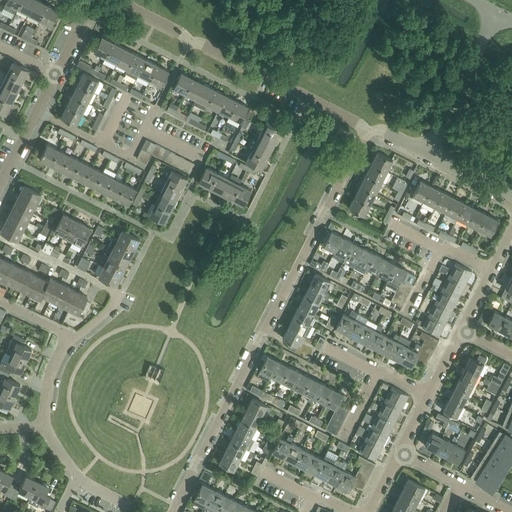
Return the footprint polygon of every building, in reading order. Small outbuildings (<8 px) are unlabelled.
[(7,0),(6,3),(3,9),(14,14),(17,8),(21,0),(7,0)] [(21,0),(17,8),(29,14),(35,0),(21,0)] [(38,0),(35,0),(29,14),(39,20),(47,4),(38,0)] [(47,4),(39,20),(51,26),(59,10),(47,4)] [(1,22),(0,22),(0,26),(6,30),(9,26),(1,22)] [(23,33),(20,37),(28,41),(31,37),(35,29),(27,25),(23,33)] [(9,26),(6,30),(14,34),(16,30),(9,26)] [(31,37),(28,41),(36,45),(38,41),(31,37)] [(94,52),(105,58),(113,42),(102,37),(94,52)] [(113,42),(105,58),(116,64),(124,48),(113,42)] [(124,48),(116,64),(127,69),(125,74),(135,54),(124,48)] [(135,54),(125,74),(136,79),(138,75),(146,59),(135,54)] [(146,59),(138,75),(149,81),(157,65),(146,59)] [(80,60),(77,66),(88,71),(90,67),(91,66),(80,60)] [(13,62),(8,73),(23,81),(29,69),(13,62)] [(157,65),(149,81),(161,86),(169,71),(157,65)] [(88,71),(96,76),(98,72),(90,67),(88,71)] [(173,88),(185,94),(192,78),(181,72),(173,88)] [(8,73),(2,84),(17,92),(23,81),(8,73)] [(83,73),(78,84),(93,92),(98,80),(83,73)] [(192,78),(185,94),(196,99),(204,84),(192,78)] [(110,83),(118,87),(121,83),(112,79),(110,83)] [(2,84),(0,88),(0,97),(11,103),(17,92),(2,84)] [(78,84),(72,95),(87,103),(93,92),(78,84)] [(204,84),(196,99),(193,105),(204,111),(215,89),(204,84)] [(215,89),(204,111),(207,105),(218,110),(226,95),(215,89)] [(135,90),(132,94),(140,98),(142,94),(135,90)] [(72,95),(67,106),(82,114),(87,103),(72,95)] [(226,95),(218,110),(229,116),(237,101),(226,95)] [(0,111),(6,114),(11,103),(0,97),(0,111)] [(237,101),(229,116),(240,122),(248,106),(237,101)] [(76,125),(82,114),(67,106),(61,117),(76,125)] [(176,111),(174,115),(182,119),(184,115),(176,111)] [(249,111),(245,119),(249,121),(253,113),(249,111)] [(269,117),(263,128),(278,136),(284,125),(269,117)] [(190,118),(188,122),(196,126),(198,122),(190,118)] [(245,119),(241,127),(245,129),(249,121),(245,119)] [(91,128),(95,130),(99,123),(95,121),(91,128)] [(198,122),(196,126),(204,130),(206,126),(198,122)] [(58,132),(65,136),(67,132),(60,128),(58,132)] [(263,128),(257,139),(273,147),(278,136),(263,128)] [(67,132),(65,136),(73,140),(75,136),(67,132)] [(237,134),(234,141),(238,143),(242,136),(237,134)] [(80,143),(87,147),(89,143),(82,139),(80,143)] [(257,139),(252,150),(267,158),(273,147),(257,139)] [(146,140),(141,149),(146,152),(151,142),(146,140)] [(234,141),(230,149),(234,151),(238,143),(234,141)] [(146,152),(150,154),(151,154),(155,144),(151,142),(146,152)] [(89,143),(87,147),(95,151),(97,147),(89,143)] [(39,159),(51,165),(59,150),(47,144),(39,159)] [(155,144),(151,154),(156,156),(160,147),(155,144)] [(160,147),(156,156),(161,159),(165,149),(160,147)] [(139,153),(148,158),(150,154),(146,152),(141,149),(139,153)] [(165,149),(161,159),(166,161),(170,152),(165,149)] [(59,150),(51,165),(62,171),(70,155),(59,150)] [(102,155),(109,159),(112,154),(104,150),(102,155)] [(252,150),(246,161),(261,169),(267,158),(252,150)] [(216,155),(224,159),(227,155),(219,151),(216,155)] [(170,152),(166,161),(170,164),(175,154),(170,152)] [(377,152),(372,163),(387,171),(392,160),(377,152)] [(139,153),(137,158),(146,163),(148,158),(139,153)] [(112,154),(109,159),(117,163),(119,158),(112,154)] [(175,154),(170,164),(175,166),(180,156),(175,154)] [(70,155),(62,171),(73,176),(81,161),(70,155)] [(227,155),(224,159),(232,163),(234,159),(227,155)] [(180,156),(175,166),(180,168),(185,159),(180,156)] [(185,159),(180,168),(185,171),(190,161),(185,159)] [(81,161),(73,176),(84,182),(92,166),(81,161)] [(190,161),(185,171),(190,173),(194,164),(190,161)] [(124,166),(131,170),(134,166),(126,162),(124,166)] [(238,166),(247,171),(249,167),(241,162),(238,166)] [(372,163),(366,174),(381,182),(387,171),(372,163)] [(152,165),(148,172),(152,174),(156,167),(152,165)] [(92,166),(84,182),(95,187),(103,172),(92,166)] [(134,166),(131,170),(139,174),(141,170),(134,166)] [(198,182),(210,188),(217,173),(206,167),(198,182)] [(409,168),(405,176),(409,179),(413,170),(409,168)] [(172,170),(166,181),(181,189),(187,178),(172,170)] [(103,172),(95,187),(106,193),(114,177),(103,172)] [(148,172),(144,180),(149,182),(152,174),(148,172)] [(217,173),(210,188),(221,194),(228,178),(217,173)] [(228,178),(221,194),(232,200),(240,184),(239,184),(242,179),(231,174),(229,179),(228,178)] [(366,174),(360,185),(375,193),(381,182),(366,174)] [(114,177),(106,193),(117,199),(125,183),(114,177)] [(412,195),(423,201),(431,186),(420,180),(412,195)] [(166,181),(161,192),(176,200),(181,189),(166,181)] [(125,183),(117,199),(128,204),(136,189),(125,183)] [(402,183),(398,191),(402,193),(406,185),(402,183)] [(240,184),(232,200),(243,205),(251,190),(240,184)] [(24,185),(19,195),(36,203),(41,194),(24,185)] [(360,185),(355,196),(370,204),(375,193),(360,185)] [(431,186),(423,201),(434,207),(442,191),(431,186)] [(394,198),(398,201),(402,193),(398,191),(394,198)] [(442,191),(434,207),(446,212),(453,197),(442,191)] [(161,192),(155,203),(170,211),(176,200),(161,192)] [(137,194),(133,202),(137,204),(141,196),(137,194)] [(19,195),(15,204),(32,212),(36,203),(19,195)] [(364,216),(370,204),(355,196),(349,208),(364,216)] [(453,197),(446,212),(457,218),(464,203),(453,197)] [(164,222),(170,211),(155,203),(149,215),(164,222)] [(464,203),(457,218),(468,224),(475,208),(464,203)] [(15,204),(10,213),(27,221),(32,212),(15,204)] [(390,205),(387,213),(391,215),(395,207),(390,205)] [(475,208),(468,224),(479,229),(487,214),(475,208)] [(404,211),(401,216),(409,220),(412,215),(404,211)] [(10,213),(5,222),(23,230),(27,221),(10,213)] [(54,231),(64,236),(72,219),(63,214),(54,231)] [(487,214),(479,229),(490,235),(498,220),(487,214)] [(72,219),(64,236),(73,240),(81,223),(72,219)] [(418,219),(416,223),(424,227),(426,223),(418,219)] [(18,240),(23,230),(5,222),(1,231),(18,240)] [(81,223),(73,240),(82,245),(91,228),(81,223)] [(426,223),(424,227),(432,231),(434,227),(426,223)] [(122,230),(118,240),(135,248),(140,239),(122,230)] [(440,230),(438,234),(446,239),(448,234),(440,230)] [(323,246),(334,252),(342,237),(331,231),(323,246)] [(448,234),(446,239),(454,243),(456,238),(448,234)] [(342,237),(334,252),(335,252),(332,257),(342,263),(352,242),(342,237)] [(118,240),(113,249),(130,258),(135,248),(118,240)] [(463,241),(460,246),(468,250),(471,245),(463,241)] [(0,249),(6,253),(9,247),(0,242),(0,249)] [(352,242),(342,263),(353,268),(363,248),(352,242)] [(284,252),(287,246),(281,243),(278,249),(284,252)] [(471,245),(468,250),(476,254),(478,249),(471,245)] [(363,248),(353,268),(363,274),(374,253),(363,248)] [(113,249),(108,258),(125,267),(130,258),(113,249)] [(374,253),(363,274),(366,269),(377,274),(385,259),(374,253)] [(90,261),(82,257),(77,267),(85,271),(90,261)] [(3,258),(0,264),(0,278),(4,280),(12,263),(3,258)] [(104,267),(121,276),(125,267),(108,258),(104,267)] [(385,259),(377,274),(387,279),(395,264),(385,259)] [(315,261),(312,266),(318,269),(324,272),(329,263),(323,260),(321,264),(315,261)] [(12,263),(4,280),(13,285),(21,268),(12,263)] [(455,263),(449,276),(465,284),(472,271),(455,263)] [(395,264),(387,279),(388,279),(385,285),(396,290),(398,285),(401,279),(406,270),(395,264)] [(116,286),(121,276),(104,267),(99,277),(116,286)] [(21,268),(13,285),(22,289),(31,272),(21,268)] [(332,270),(329,275),(334,278),(337,272),(332,270)] [(31,272),(22,289),(31,294),(40,277),(31,272)] [(337,272),(334,278),(340,281),(342,275),(337,272)] [(315,274),(309,284),(329,295),(330,295),(324,292),(330,282),(315,274)] [(449,276),(442,288),(458,297),(465,284),(449,276)] [(40,277),(31,294),(40,298),(51,278),(50,278),(49,281),(40,277)] [(435,277),(432,283),(438,286),(441,280),(435,277)] [(51,278),(40,298),(41,299),(42,295),(51,299),(60,282),(51,278)] [(398,285),(410,291),(412,285),(401,279),(398,285)] [(353,281),(350,286),(356,289),(358,284),(353,281)] [(60,282),(51,299),(60,304),(69,287),(60,282)] [(309,284),(303,295),(319,303),(322,296),(327,299),(329,295),(309,284)] [(396,290),(407,296),(410,291),(398,285),(396,290)] [(69,287),(60,304),(69,308),(78,292),(69,287)] [(442,288),(436,301),(452,310),(458,297),(442,288)] [(393,295),(405,301),(407,296),(396,290),(393,295)] [(78,292),(69,308),(79,313),(87,296),(78,292)] [(354,292),(351,297),(351,299),(355,301),(357,300),(362,303),(365,298),(359,295),(354,292)] [(374,292),(371,297),(377,300),(380,294),(374,292)] [(511,295),(503,292),(501,297),(511,303),(511,301),(511,295)] [(380,294),(377,300),(382,303),(385,297),(380,294)] [(303,295),(298,306),(318,316),(319,316),(313,313),(319,303),(303,295)] [(390,300),(402,306),(405,301),(393,295),(390,300)] [(336,305),(341,308),(344,302),(339,300),(336,305)] [(388,305),(399,311),(402,306),(390,300),(388,305)] [(436,301),(429,314),(445,322),(452,310),(436,301)] [(298,306),(293,316),(308,324),(312,316),(317,319),(318,316),(298,306)] [(378,311),(383,314),(386,309),(381,306),(378,311)] [(478,320),(478,321),(485,325),(490,313),(489,312),(491,308),(486,306),(484,310),(483,309),(479,317),(478,320)] [(343,313),(335,328),(346,334),(357,313),(351,310),(348,316),(343,313)] [(487,323),(498,329),(505,316),(494,310),(487,323)] [(357,313),(346,334),(357,339),(364,324),(354,319),(357,313)] [(429,314),(422,327),(438,336),(445,322),(429,314)] [(293,316),(287,327),(302,335),(306,336),(311,326),(308,324),(293,316)] [(511,319),(505,316),(498,329),(509,335),(511,328),(511,319)] [(407,319),(404,325),(410,328),(412,322),(407,319)] [(364,324),(357,339),(368,345),(375,330),(364,324)] [(375,330),(368,345),(378,350),(386,335),(380,332),(383,327),(378,325),(375,330)] [(297,346),(302,335),(287,327),(281,338),(289,342),(297,346)] [(386,335),(378,350),(388,355),(399,336),(395,334),(393,339),(386,335)] [(425,339),(436,345),(438,340),(427,334),(425,339)] [(16,343),(11,354),(26,361),(31,350),(23,346),(26,340),(15,335),(12,341),(16,343)] [(399,336),(388,355),(400,361),(407,346),(397,341),(399,336)] [(422,345),(433,351),(436,345),(425,339),(422,345)] [(289,342),(286,348),(294,352),(297,346),(289,342)] [(407,346),(400,361),(411,367),(414,360),(417,355),(419,350),(421,346),(416,344),(413,349),(407,346)] [(419,350),(431,356),(433,351),(422,345),(421,346),(419,350)] [(417,355),(428,361),(431,356),(419,350),(417,355)] [(1,363),(0,365),(0,369),(10,374),(12,369),(21,373),(26,361),(11,354),(6,365),(1,363)] [(260,370),(257,376),(268,381),(270,376),(271,376),(278,361),(267,355),(260,370)] [(414,360),(425,366),(428,361),(417,355),(414,360)] [(471,356),(465,367),(479,374),(486,360),(480,357),(478,360),(471,356)] [(278,361),(271,376),(281,382),(289,367),(278,361)] [(289,367),(281,382),(292,387),(300,372),(289,367)] [(465,367),(460,378),(473,385),(479,374),(465,367)] [(0,389),(15,396),(20,386),(7,380),(10,374),(0,369),(0,389)] [(493,375),(490,380),(499,385),(505,374),(500,371),(497,377),(493,375)] [(300,372),(292,387),(303,392),(310,377),(300,372)] [(310,377),(303,392),(309,396),(307,401),(311,403),(314,398),(321,383),(310,377)] [(460,378),(454,389),(468,395),(473,385),(460,378)] [(485,390),(495,395),(499,385),(490,380),(490,381),(484,378),(482,382),(488,385),(485,390)] [(321,383),(314,398),(324,404),(332,389),(321,383)] [(260,396),(263,391),(257,388),(252,385),(249,391),(255,393),(260,396)] [(392,387),(385,400),(401,408),(408,395),(392,387)] [(9,409),(15,396),(0,389),(0,407),(1,405),(9,409)] [(332,389),(324,404),(335,409),(343,394),(332,389)] [(454,389),(449,399),(462,406),(468,395),(454,389)] [(260,396),(265,399),(271,402),(274,397),(263,391),(260,396)] [(252,398),(246,409),(261,417),(267,406),(252,398)] [(488,407),(491,401),(486,398),(483,404),(488,407)] [(456,417),(462,406),(449,399),(443,410),(456,417)] [(385,400),(379,412),(395,421),(401,408),(385,400)] [(335,409),(346,415),(349,409),(338,403),(335,409)] [(295,407),(292,413),(298,415),(301,410),(295,407)] [(246,409),(241,419),(256,427),(261,417),(246,409)] [(333,414),(344,420),(346,415),(335,409),(333,414)] [(379,412),(372,425),(388,433),(395,421),(379,412)] [(441,427),(447,429),(452,419),(437,412),(434,418),(444,422),(441,427)] [(366,413),(362,420),(368,423),(371,416),(366,413)] [(511,415),(507,413),(502,426),(511,429),(511,415)] [(330,419),(341,424),(344,420),(333,414),(330,419)] [(475,421),(480,423),(483,418),(478,415),(475,421)] [(311,416),(308,421),(314,424),(317,418),(311,416)] [(279,418),(276,424),(281,427),(284,421),(279,418)] [(241,419),(235,430),(250,438),(256,427),(241,419)] [(328,424),(339,430),(341,424),(330,419),(328,424)] [(427,419),(419,435),(426,438),(434,422),(427,419)] [(452,419),(447,429),(447,430),(449,425),(455,428),(458,422),(452,419)] [(336,435),(339,430),(328,424),(325,430),(336,435)] [(359,425),(356,432),(361,434),(364,428),(359,425)] [(372,425),(366,438),(382,446),(388,433),(372,425)] [(467,434),(473,437),(476,432),(470,429),(467,434)] [(235,430),(230,441),(245,449),(248,450),(254,440),(250,438),(235,430)] [(511,438),(499,431),(492,442),(511,454),(511,438)] [(425,445),(436,451),(443,437),(432,432),(425,445)] [(280,437),(273,452),(283,457),(291,442),(293,438),(288,435),(286,440),(280,437)] [(443,437),(436,451),(446,456),(453,443),(443,437)] [(366,438),(359,451),(375,459),(382,446),(366,438)] [(230,441),(224,452),(240,459),(245,449),(230,441)] [(291,442),(283,457),(294,463),(302,448),(291,442)] [(511,454),(492,442),(485,454),(505,466),(511,455),(511,454)] [(453,443),(446,456),(457,462),(464,449),(453,443)] [(302,448),(294,463),(305,468),(312,453),(302,448)] [(323,459),(316,474),(326,479),(336,459),(338,456),(327,450),(323,459)] [(234,470),(240,459),(224,452),(219,463),(234,470)] [(312,453),(305,468),(316,474),(323,459),(312,453)] [(485,454),(478,465),(498,478),(505,466),(485,454)] [(362,463),(373,469),(376,464),(364,458),(362,463)] [(336,459),(326,479),(337,485),(344,470),(339,467),(342,462),(336,459)] [(359,469),(370,474),(373,469),(362,463),(359,469)] [(478,465),(470,476),(491,489),(498,478),(478,465)] [(251,472),(256,475),(259,469),(254,466),(251,472)] [(356,474),(368,479),(370,474),(359,469),(356,474)] [(2,470),(0,473),(0,488),(5,491),(3,494),(9,497),(15,486),(9,483),(13,476),(2,470)] [(344,470),(337,485),(348,490),(351,484),(354,478),(355,476),(344,470)] [(354,478),(365,484),(368,479),(356,474),(355,476),(354,478)] [(15,486),(9,497),(15,500),(19,492),(30,497),(38,482),(26,476),(20,489),(15,486)] [(351,484),(362,490),(365,484),(354,478),(351,484)] [(408,478),(403,489),(419,497),(424,486),(408,478)] [(38,482),(30,497),(40,502),(39,506),(45,509),(46,508),(50,499),(51,498),(45,495),(49,487),(38,482)] [(203,484),(195,498),(192,503),(203,508),(205,503),(206,504),(213,489),(203,484)] [(213,489),(206,504),(217,509),(224,494),(213,489)] [(403,489),(397,500),(413,508),(419,497),(403,489)] [(432,499),(439,502),(443,496),(436,493),(432,499)] [(224,494),(217,509),(222,511),(228,511),(235,500),(224,494)] [(50,499),(46,508),(51,510),(55,501),(50,499)] [(235,500),(228,511),(242,511),(246,505),(235,500)] [(397,500),(392,511),(394,511),(411,511),(413,508),(397,500)]
